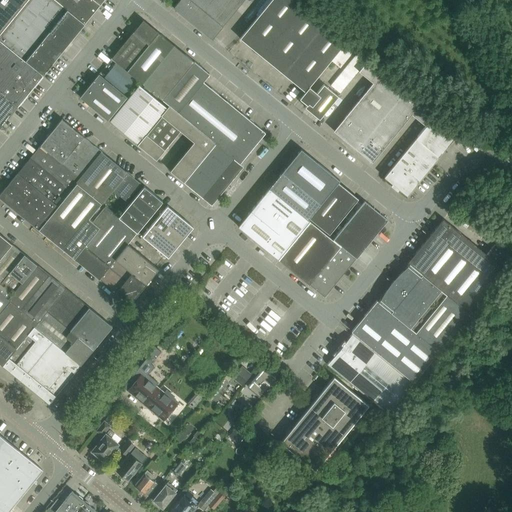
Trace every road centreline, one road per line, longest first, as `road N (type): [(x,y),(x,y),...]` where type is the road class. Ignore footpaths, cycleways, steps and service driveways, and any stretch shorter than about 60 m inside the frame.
road 1 (unclassified): [(413,214),(331,320),(215,227)]
road 2 (unclassified): [(215,227),(56,94)]
road 3 (unclassified): [(298,128),(141,0)]
road 4 (unclassified): [(129,325),(0,216)]
road 5 (unknown): [(296,363),(180,267)]
road 6 (unclassified): [(129,325),(41,439)]
road 7 (unclassified): [(413,214),(298,128)]
road 8 (unclassified): [(215,227),(129,325)]
road 9 (unclassified): [(298,128),(215,227)]
road 10 (unclassified): [(56,94),(132,0)]
